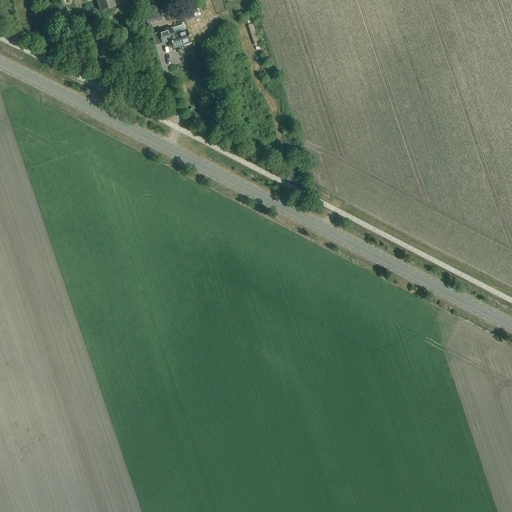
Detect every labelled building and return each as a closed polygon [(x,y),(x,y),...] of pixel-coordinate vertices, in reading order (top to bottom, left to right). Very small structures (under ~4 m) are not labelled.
[(83,0),(83,1),(84,0),(96,0),(101,12),(115,8),(112,0),(83,0)] [(197,3),(191,5),(194,16),(201,15),(197,3)] [(187,21),(194,19),(189,5),(183,7),(187,21)] [(146,24),(161,19),(159,11),(143,16),(146,24)] [(157,32),(157,33),(150,36),(154,47),(162,45),(170,42),(173,50),(191,44),(187,31),(174,35),(172,29),(171,28),(157,32)]
